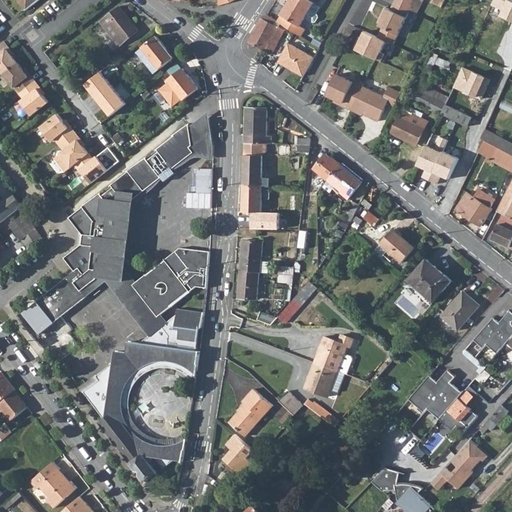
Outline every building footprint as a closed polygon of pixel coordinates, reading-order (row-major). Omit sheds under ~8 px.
[(19,0),(28,11),(41,0),(19,0)] [(285,17),(281,23),(300,35),(304,28),(300,25),(305,16),(313,21),(316,20),(319,16),(318,14),(316,13),(320,6),(314,2),(310,0),(290,0),(282,15),(285,17)] [(381,15),(384,17),(381,24),(380,26),(383,27),(378,38),(383,40),(393,45),(410,11),(417,14),(423,0),(395,0),(391,10),(385,7),(381,15)] [(511,0),(495,0),(493,5),(506,10),(503,17),(511,21),(511,0)] [(99,22),(113,39),(119,46),(119,47),(139,31),(118,6),(99,22)] [(264,19),(273,24),(275,20),(266,15),(264,19)] [(263,50),(271,54),(284,30),(273,24),(264,19),(261,18),(248,42),(263,50)] [(363,31),(353,52),(374,61),(383,40),(378,38),(363,31)] [(137,53),(154,73),(174,57),(157,37),(137,53)] [(113,39),(109,42),(115,49),(119,46),(113,39)] [(0,45),(0,72),(3,76),(19,63),(3,43),(0,45)] [(288,43),(278,61),(304,75),(310,64),(314,57),(288,43)] [(96,77),(101,73),(114,63),(109,57),(91,71),(96,77)] [(3,76),(9,84),(12,81),(17,87),(30,76),(19,63),(3,76)] [(101,73),(107,80),(119,71),(114,63),(101,73)] [(444,65),(437,83),(442,85),(450,68),(444,65)] [(464,67),(454,88),(482,101),(492,80),(464,67)] [(185,100),(199,88),(183,68),(168,80),(169,81),(159,89),(173,107),(183,99),(185,100)] [(88,83),(94,90),(107,80),(101,73),(96,77),(88,83)] [(352,107),(362,86),(364,83),(355,79),(353,82),(336,74),(326,93),(343,102),(342,104),(351,109),(352,107)] [(17,87),(21,93),(34,82),(30,76),(17,87)] [(21,93),(26,99),(23,101),(33,115),(50,102),(34,82),(21,93)] [(441,113),(445,104),(449,97),(417,82),(409,98),(441,113)] [(352,107),(360,111),(370,90),(362,86),(352,107)] [(360,111),(363,112),(362,113),(379,121),(388,103),(395,106),(401,92),(389,87),(384,97),(370,90),(360,111)] [(441,113),(467,126),(472,118),(453,107),(445,104),(441,113)] [(412,114),(414,110),(405,106),(392,133),(417,145),(428,121),(424,120),(412,114)] [(268,144),(271,144),(272,136),(267,136),(268,107),(246,107),(245,143),(268,144)] [(412,114),(424,120),(426,116),(414,110),(412,114)] [(61,144),(75,133),(59,114),(43,127),(53,140),(57,138),(61,144)] [(124,250),(121,249),(126,206),(194,153),(190,148),(192,146),(189,125),(173,136),(174,137),(157,150),(158,153),(148,161),(146,159),(128,171),(129,172),(111,186),(113,188),(102,197),(101,194),(83,207),(83,208),(70,218),(83,235),(82,245),(65,258),(75,271),(38,301),(54,323),(86,298),(81,291),(98,277),(121,280),(124,250)] [(56,158),(67,172),(74,167),(76,164),(90,153),(75,133),(61,144),(66,150),(56,158)] [(441,137),(435,151),(428,148),(420,167),(427,171),(423,179),(437,185),(441,177),(450,181),(459,161),(444,154),(449,141),(441,137)] [(245,143),(245,154),(263,155),(268,152),(268,144),(245,143)] [(76,164),(81,171),(82,170),(92,183),(120,161),(109,147),(95,160),(90,153),(76,164)] [(492,159),(511,170),(511,154),(498,147),(492,159)] [(244,185),(263,185),(263,155),(245,154),(244,185)] [(328,180),(341,164),(333,157),(332,158),(326,154),(314,169),(328,180)] [(335,186),(341,190),(340,191),(348,198),(362,182),(353,175),(352,176),(348,172),(349,171),(341,164),(328,180),(323,186),(330,192),(335,186)] [(195,191),(213,192),(215,168),(197,166),(195,191)] [(244,185),(243,211),(253,211),(262,212),(262,198),(263,185),(244,185)] [(262,198),(270,198),(270,186),(263,185),(262,198)] [(371,196),(385,206),(392,196),(379,186),(371,196)] [(456,210),(481,226),(492,209),(491,208),(496,200),(480,190),(474,197),(467,193),(456,210)] [(494,236),(501,240),(500,242),(510,247),(511,243),(511,195),(506,193),(497,211),(504,214),(494,236)] [(0,223),(16,211),(22,206),(14,194),(0,204),(0,223)] [(346,219),(351,221),(358,209),(361,204),(361,203),(354,199),(348,210),(349,211),(346,219)] [(363,203),(369,208),(372,205),(366,200),(363,203)] [(262,212),(253,211),(252,228),(279,229),(279,212),(262,212)] [(364,217),(374,225),(379,219),(369,211),(364,217)] [(20,217),(24,224),(30,219),(26,213),(20,217)] [(354,220),(360,224),(363,220),(357,216),(354,220)] [(11,224),(15,230),(23,240),(37,229),(36,227),(30,219),(24,224),(20,217),(11,224)] [(340,230),(345,232),(348,228),(351,221),(346,219),(340,230)] [(23,240),(29,248),(43,238),(37,229),(23,240)] [(390,249),(403,261),(415,247),(394,229),(377,249),(385,255),(390,249)] [(241,271),(260,272),(261,272),(262,261),(263,241),(243,240),(241,271)] [(197,286),(207,287),(210,251),(180,247),(133,285),(159,317),(197,286)] [(429,259),(427,259),(410,279),(434,300),(452,281),(442,272),(429,259)] [(261,272),(269,273),(270,261),(262,261),(261,272)] [(279,274),(294,275),(295,267),(279,266),(279,274)] [(241,271),(239,298),(258,299),(260,272),(241,271)] [(278,282),(293,284),(294,275),(279,274),(278,282)] [(278,317),(286,324),(318,287),(310,280),(290,304),(278,317)] [(442,315),(458,330),(480,305),(463,291),(442,315)] [(177,314),(140,343),(129,342),(128,354),(116,353),(114,363),(96,378),(99,382),(85,393),(105,418),(100,422),(147,482),(158,473),(150,462),(153,460),(147,453),(146,454),(113,412),(114,407),(128,409),(135,363),(197,371),(200,345),(195,349),(198,327),(200,327),(203,314),(183,312),(183,310),(177,309),(177,314)] [(487,344),(497,353),(499,351),(507,342),(511,336),(511,322),(511,321),(511,311),(510,310),(499,322),(493,317),(474,339),(484,348),(487,344)] [(258,320),(270,325),(272,325),(278,318),(261,312),(258,320)] [(315,362),(338,371),(341,363),(345,354),(348,346),(351,347),(354,339),(342,334),(339,341),(325,336),(315,362)] [(410,341),(418,348),(421,345),(412,338),(410,341)] [(341,363),(338,371),(345,374),(347,374),(353,360),(352,357),(345,354),(341,363)] [(315,362),(305,388),(329,397),(331,389),(338,371),(315,362)] [(378,376),(388,365),(385,362),(375,374),(378,376)] [(418,388),(409,399),(424,412),(427,409),(439,419),(441,418),(449,408),(458,398),(463,393),(451,382),(456,376),(448,370),(437,382),(430,375),(418,388)] [(331,389),(339,392),(342,382),(345,374),(338,371),(331,389)] [(0,373),(0,401),(14,390),(16,389),(2,372),(0,373)] [(82,389),(85,393),(99,382),(96,378),(82,389)] [(238,413),(230,422),(246,436),(273,405),(254,389),(243,402),(246,404),(247,406),(242,412),(240,411),(238,413)] [(458,398),(466,405),(473,396),(466,389),(463,393),(458,398)] [(0,412),(2,411),(2,407),(12,419),(26,407),(14,390),(0,401),(0,412)] [(279,401),(289,410),(295,416),(303,406),(288,391),(279,401)] [(455,425),(464,432),(478,416),(466,405),(458,398),(449,408),(441,418),(453,427),(455,425)] [(304,405),(322,418),(335,427),(339,422),(340,421),(314,401),(313,402),(308,399),(304,405)] [(479,430),(483,434),(488,428),(491,430),(508,411),(502,405),(501,405),(488,420),(479,430)] [(280,421),(286,426),(295,416),(289,410),(280,421)] [(335,427),(344,435),(365,450),(369,445),(353,433),(339,422),(335,427)] [(0,433),(4,439),(12,432),(6,424),(0,428),(0,433)] [(235,434),(226,444),(232,449),(224,459),(242,475),(253,463),(247,457),(254,450),(235,434)] [(478,446),(471,439),(431,482),(439,490),(448,479),(458,488),(474,471),(472,470),(482,459),(473,451),(478,446)] [(156,458),(165,469),(176,460),(156,458)] [(60,468),(54,461),(31,481),(38,488),(40,486),(50,497),(47,499),(55,508),(77,488),(71,481),(69,482),(58,470),(60,468)] [(421,495),(419,493),(423,488),(419,486),(415,485),(410,484),(405,483),(401,484),(398,484),(400,472),(386,467),(372,482),(383,491),(395,490),(397,500),(412,511),(437,511),(438,511),(421,495)] [(212,485),(211,485),(205,484),(204,485),(203,493),(204,494),(210,495),(212,486),(212,485)] [(94,511),(81,496),(62,511),(94,511)]
